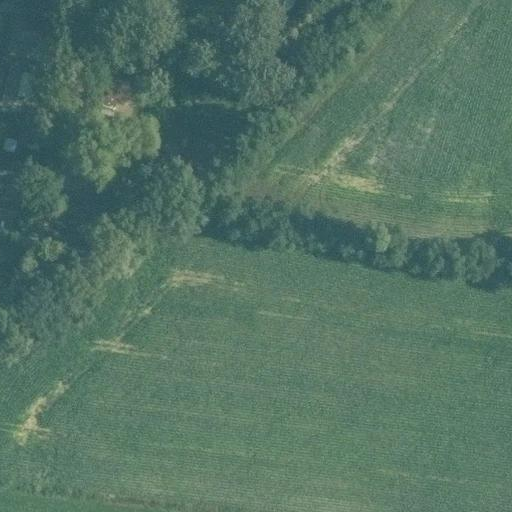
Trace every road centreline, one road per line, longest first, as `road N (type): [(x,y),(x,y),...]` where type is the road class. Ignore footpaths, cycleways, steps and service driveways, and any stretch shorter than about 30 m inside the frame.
road 1 (track): [(77,192),(125,193),(177,169),(240,116),(342,0)]
road 2 (track): [(125,193),(131,111),(166,0)]
road 3 (track): [(77,192),(111,0)]
road 4 (unclassified): [(0,336),(54,252),(77,192)]
